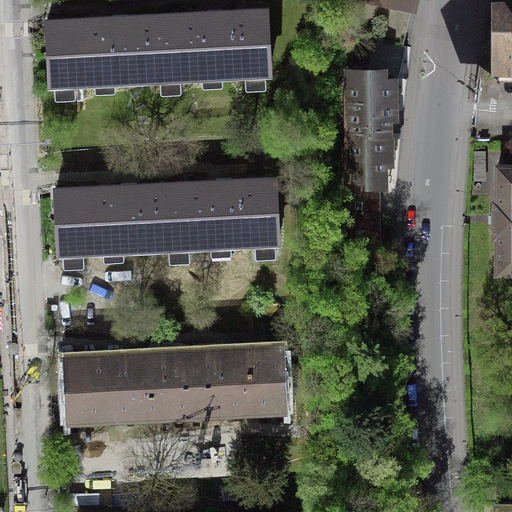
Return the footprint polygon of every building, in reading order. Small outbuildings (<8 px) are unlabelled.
[(209,15),(177,17),(181,77),(267,72),(264,10),(231,12),(231,14),(209,15)] [(181,77),(177,17),(112,20),(76,22),(76,20),(48,22),(51,83),(181,77)] [(511,20),(498,20),(498,81),(511,80),(511,20)] [(380,185),(384,185),(384,162),(387,162),(386,135),(389,135),(389,116),(392,116),(392,99),(395,99),(395,85),(395,80),(398,80),(406,46),(379,42),(369,42),(369,70),(348,70),(349,172),(351,172),(366,172),(367,185),(380,185)] [(474,181),(486,181),(486,149),(474,149),(474,181)] [(498,235),(498,271),(511,271),(511,165),(498,166),(498,202),(495,202),(495,219),(495,235),(498,235)] [(380,192),(380,185),(367,185),(366,172),(351,172),(351,193),(350,192),(343,240),(350,245),(381,242),(380,192)] [(218,182),(186,184),(189,244),(276,239),(273,178),(240,180),(240,181),(218,182)] [(189,244),(186,184),(121,188),(85,189),(85,188),(57,189),(60,251),(189,244)] [(226,351),(195,353),(198,413),(285,408),(281,346),(249,348),(249,350),(226,351)] [(198,413),(195,353),(129,356),(93,358),(93,356),(65,358),(69,419),(198,413)] [(511,481),(502,482),(502,502),(482,502),(481,511),(502,511),(503,502),(511,501),(511,481)] [(511,511),(511,501),(503,502),(502,511),(511,511)]
